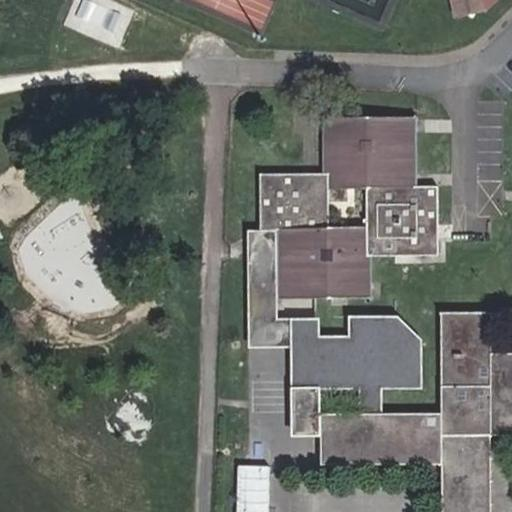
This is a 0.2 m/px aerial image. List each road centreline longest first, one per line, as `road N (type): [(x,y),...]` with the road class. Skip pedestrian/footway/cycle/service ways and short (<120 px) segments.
road 1 (unclassified): [(511,38),(479,65),(429,77),(216,71)]
road 2 (unknown): [(464,280),(455,74)]
